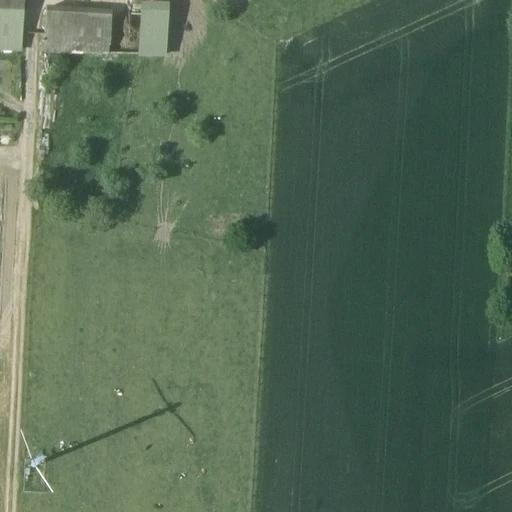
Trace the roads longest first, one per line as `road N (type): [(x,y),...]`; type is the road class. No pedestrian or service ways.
road 1 (track): [(14,511),(40,126)]
road 2 (track): [(45,0),(40,126)]
